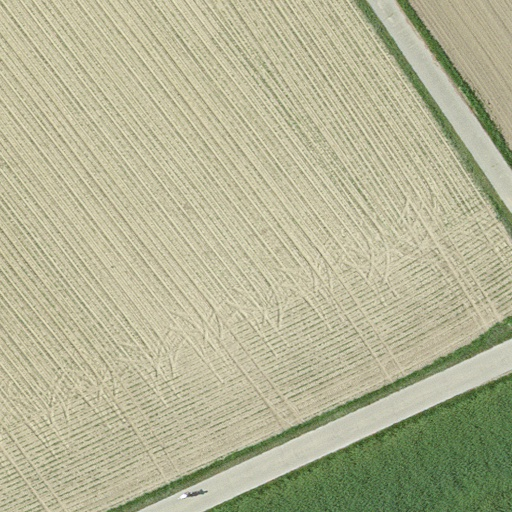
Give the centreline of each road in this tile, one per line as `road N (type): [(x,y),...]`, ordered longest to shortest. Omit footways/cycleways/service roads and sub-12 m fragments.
road 1 (unclassified): [(167,511),(511,352)]
road 2 (track): [(511,196),(379,0)]
